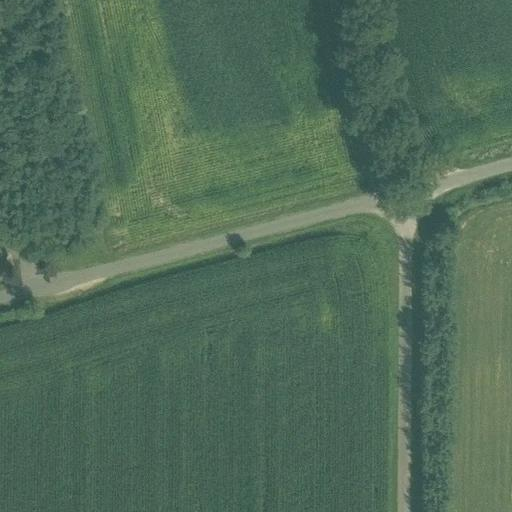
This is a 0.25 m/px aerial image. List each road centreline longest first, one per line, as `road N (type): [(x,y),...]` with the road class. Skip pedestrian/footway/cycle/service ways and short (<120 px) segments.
road 1 (unclassified): [(404,195),(0,296)]
road 2 (unclassified): [(404,195),(401,511)]
